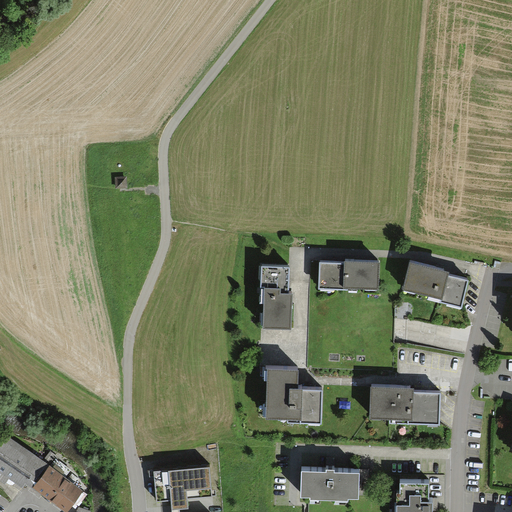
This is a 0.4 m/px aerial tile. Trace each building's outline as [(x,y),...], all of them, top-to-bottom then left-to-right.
[(126,178),(117,178),(117,187),(127,187),(126,178)] [(463,271),(405,257),(398,289),(456,303),(463,271)] [(317,262),(317,287),(376,288),(376,263),(317,262)] [(260,324),(287,325),(289,289),(286,288),(287,265),(260,264),(258,301),(261,301),(260,324)] [(299,364),(263,362),(261,412),(285,413),(285,418),(317,420),(319,387),(298,386),(299,364)] [(409,382),(368,381),(368,412),(386,412),(386,420),(436,420),(436,388),(409,388),(409,382)] [(41,458),(1,432),(0,433),(0,476),(2,478),(7,470),(26,482),(41,458)] [(46,492),(59,473),(40,460),(27,479),(46,492)] [(172,511),(209,511),(208,495),(212,494),(209,463),(154,469),(157,498),(171,496),(172,511)] [(325,467),(301,466),(300,493),(318,493),(317,497),(347,498),(347,494),(366,495),(366,481),(357,481),(358,469),(333,468),(334,465),(325,464),(325,467)] [(46,492),(61,502),(74,483),(59,473),(46,492)] [(426,497),(427,482),(398,481),(397,502),(391,501),(391,511),(426,511),(426,509),(430,509),(430,497),(426,497)]
